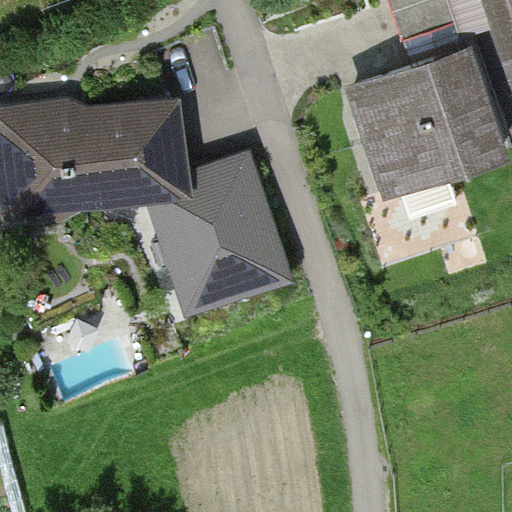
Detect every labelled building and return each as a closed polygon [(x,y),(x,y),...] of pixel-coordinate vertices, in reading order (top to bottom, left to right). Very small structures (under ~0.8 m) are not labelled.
[(399,0),(416,55),(465,41),(452,0),(399,0)] [(511,0),(486,0),(502,42),(511,38),(511,0)] [(449,169),(503,151),(468,47),(356,85),(387,176),(444,157),(449,169)] [(156,189),(187,185),(185,177),(176,98),(70,109),(65,103),(0,113),(0,123),(9,199),(73,192),(77,198),(156,189)] [(283,269),(245,158),(185,177),(187,185),(156,189),(194,300),(283,269)]
